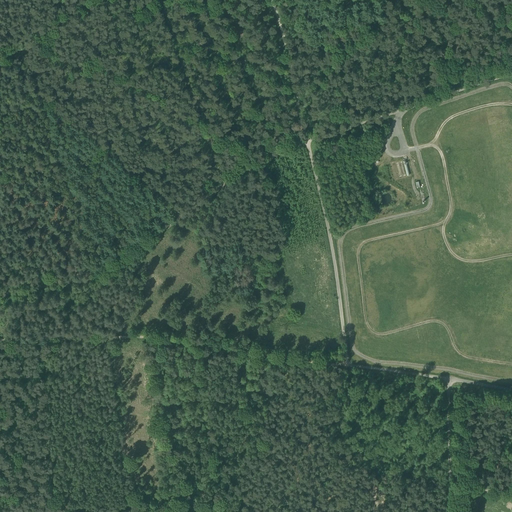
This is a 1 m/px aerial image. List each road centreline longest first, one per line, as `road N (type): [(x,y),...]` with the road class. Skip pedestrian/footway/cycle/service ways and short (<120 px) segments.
road 1 (unclassified): [(511,74),(307,140),(331,232),(348,364),(511,387)]
road 2 (track): [(0,341),(152,337),(348,364)]
road 3 (track): [(0,294),(105,271),(260,157),(307,140)]
road 4 (track): [(275,0),(307,140)]
road 5 (track): [(448,378),(451,511)]
